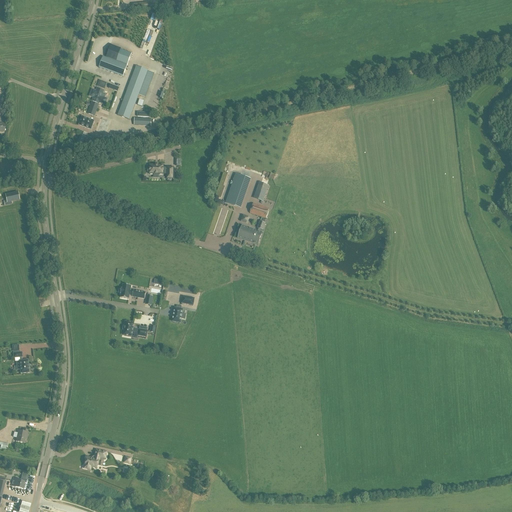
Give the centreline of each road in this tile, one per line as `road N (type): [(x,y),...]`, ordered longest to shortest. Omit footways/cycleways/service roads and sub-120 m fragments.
road 1 (tertiary): [(36,500),(63,376),(44,216),(46,159)]
road 2 (track): [(221,249),(424,312),(511,325)]
road 3 (tertiary): [(46,159),(91,0)]
